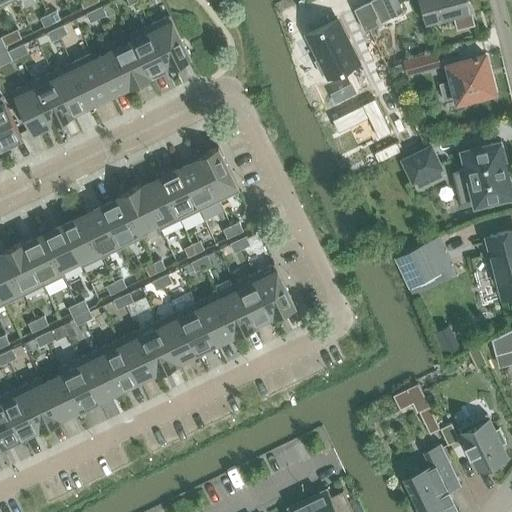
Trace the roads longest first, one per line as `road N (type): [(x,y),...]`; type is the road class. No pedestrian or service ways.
road 1 (residential): [(237,103),(345,313),(337,329),(0,490)]
road 2 (residential): [(0,215),(237,103)]
road 3 (residential): [(227,82),(0,189)]
road 4 (residential): [(331,452),(211,511)]
